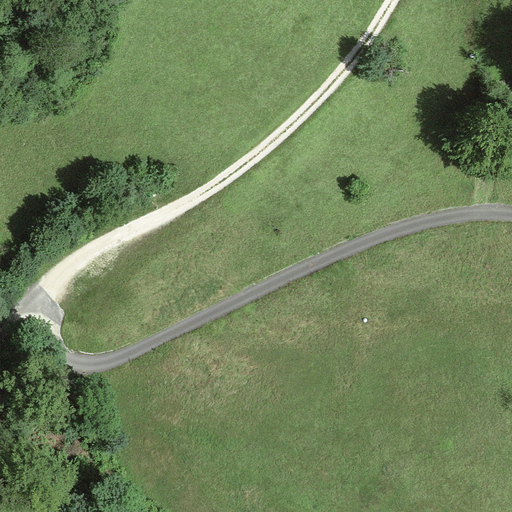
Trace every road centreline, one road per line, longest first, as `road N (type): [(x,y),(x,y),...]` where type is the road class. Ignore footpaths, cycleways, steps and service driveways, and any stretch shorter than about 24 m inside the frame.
road 1 (track): [(55,283),(50,335),(76,361),(102,362),(411,225),(511,215)]
road 2 (track): [(390,0),(320,95),(251,159),(192,200),(78,258),(55,283)]
